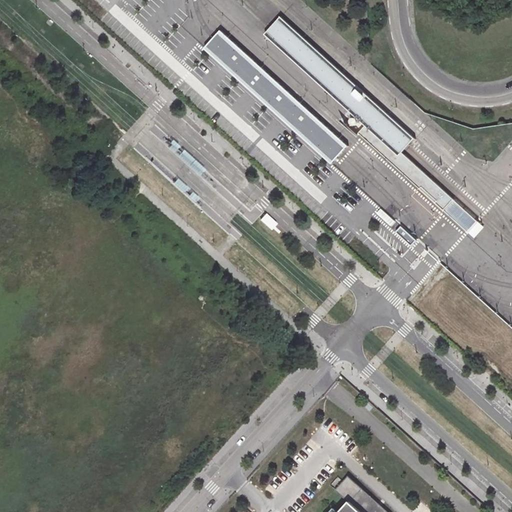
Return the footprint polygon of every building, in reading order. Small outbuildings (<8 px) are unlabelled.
[(415,138),(280,17),(272,27),(264,35),(365,126),(359,133),(420,188),(422,186),(437,200),(435,202),(444,209),(454,199),(402,152),(405,148),(409,143),(415,138)] [(342,154),(348,146),(221,30),(214,38),(204,49),(332,165),(336,160),(342,154)] [(454,199),(444,209),(455,219),(468,231),(469,232),(479,222),(478,221),(465,208),(454,199)] [(411,248),(416,242),(400,227),(394,233),(411,248)] [(350,502),(361,511),(388,511),(349,477),(337,490),(350,502)] [(361,511),(350,502),(341,511),(361,511)]
